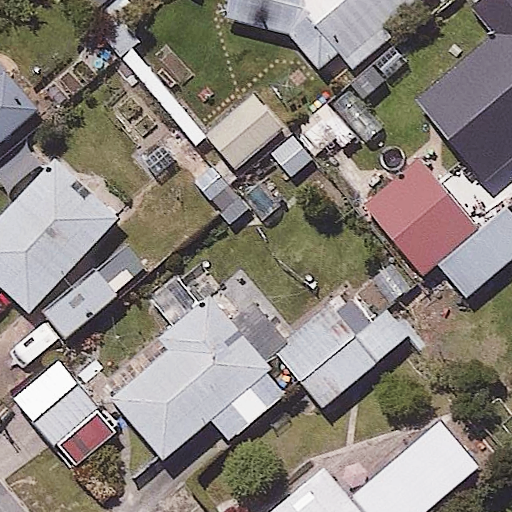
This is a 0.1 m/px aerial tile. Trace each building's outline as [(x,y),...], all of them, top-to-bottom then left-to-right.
[(393,18),(415,0),(231,0),(229,10),(301,29),(329,65),(349,49),(363,66),(405,32),(393,18)] [(457,105),(469,95),(511,142),(511,0),(456,0),(426,27),(462,67),(441,87),(457,105)] [(0,146),(46,102),(0,54),(0,146)] [(403,97),(372,61),(274,147),(305,183),(403,97)] [(242,164),(292,120),(264,89),(214,134),(242,164)] [(92,257),(131,214),(63,152),(0,220),(0,274),(73,342),(124,286),(92,257)] [(473,293),(511,261),(511,202),(484,225),(426,152),(361,204),(420,278),(446,258),(473,293)] [(292,391),(211,296),(160,339),(170,350),(109,401),(163,464),(211,423),(229,444),(292,391)] [(323,412),(409,335),(386,311),(359,336),(333,309),(279,355),(323,412)] [(105,406),(64,358),(14,400),(55,448),(105,406)] [(430,511),(481,469),(441,424),(352,497),(325,468),(274,511),(430,511)]
